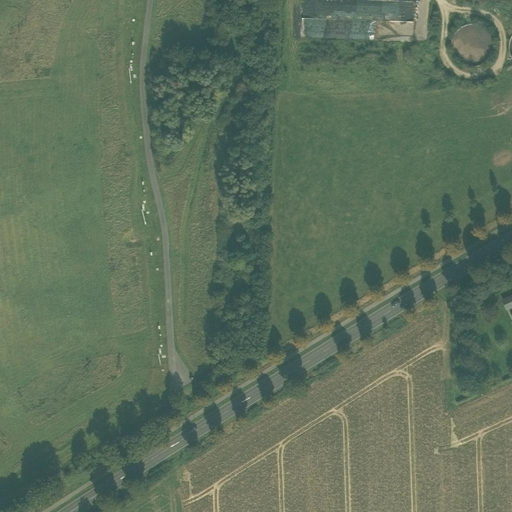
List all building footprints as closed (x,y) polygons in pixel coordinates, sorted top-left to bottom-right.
[(300,0),(301,37),(326,36),(326,27),(319,28),(319,21),(321,21),(321,17),(314,17),(314,12),(315,12),(315,0),(300,0)] [(385,21),(386,1),(372,0),(322,0),(322,11),(326,11),(325,20),(349,21),(349,28),(354,28),(354,39),(358,39),(359,20),(385,21)] [(413,36),(414,23),(389,22),(388,27),(382,27),(382,29),(399,30),(399,37),(407,37),(407,36),(413,36)] [(464,65),(472,67),(480,66),(487,61),(492,54),(494,46),(493,38),(488,31),(481,27),(473,25),(465,26),(458,30),(453,37),(452,45),(453,53),(457,60),(464,65)] [(511,309),(511,295),(501,300),(506,312),(511,309)]
